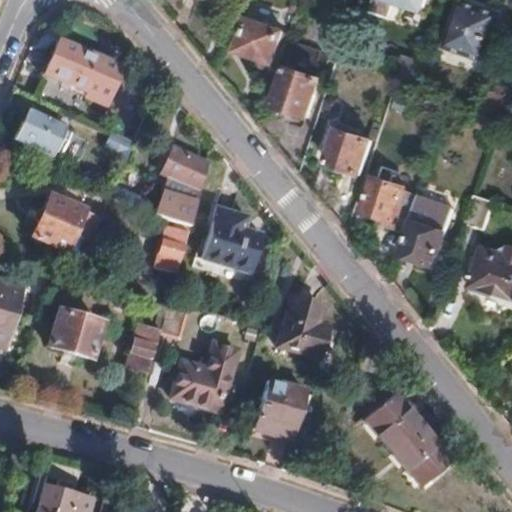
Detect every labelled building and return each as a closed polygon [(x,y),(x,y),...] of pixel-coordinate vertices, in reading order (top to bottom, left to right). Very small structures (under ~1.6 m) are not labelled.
[(499,13),(460,0),(458,0),(442,45),(484,59),(499,13)] [(278,65),(289,35),(247,21),(236,51),(278,65)] [(121,67),(57,40),(46,65),(72,76),(68,86),(106,102),(121,67)] [(414,93),(424,65),(398,56),(395,65),(402,67),(395,87),(414,93)] [(319,77),(285,66),(272,104),(305,116),(319,77)] [(497,116),(507,86),(493,81),(477,129),(495,135),(501,117),(497,116)] [(13,139),(50,156),(64,126),(27,109),(13,139)] [(368,140),(326,126),(319,144),(329,147),(324,161),(356,173),(368,140)] [(122,166),(132,143),(108,132),(101,146),(118,155),(114,161),(122,166)] [(206,165),(169,154),(161,181),(182,188),(179,200),(173,198),(171,203),(159,199),(154,217),(188,228),(206,165)] [(412,206),(400,202),(403,190),(372,178),(361,213),(392,224),(390,231),(402,236),(407,220),(412,206)] [(433,266),(452,207),(416,195),(412,206),(407,220),(412,222),(401,255),(433,266)] [(64,251),(81,212),(48,197),(32,236),(64,251)] [(483,230),(492,203),(474,197),(465,224),(483,230)] [(199,260),(248,274),(260,235),(241,230),(245,216),(214,208),(199,260)] [(174,275),(186,234),(165,228),(153,269),(174,275)] [(511,303),(511,256),(481,247),(467,288),(511,303)] [(166,301),(174,275),(153,269),(143,303),(164,309),(166,301)] [(0,348),(2,349),(18,291),(0,285),(0,348)] [(275,346),(314,358),(324,327),(313,323),(318,305),(290,297),(275,346)] [(98,313),(59,301),(46,346),(85,357),(98,313)] [(171,336),(180,305),(166,301),(164,309),(158,330),(157,332),(171,336)] [(157,332),(158,330),(138,324),(126,365),(145,371),(157,332)] [(168,398),(217,413),(235,351),(210,344),(203,369),(179,362),(168,398)] [(251,429),(288,440),(303,391),(265,380),(251,429)] [(450,461),(394,393),(363,418),(419,486),(450,461)] [(84,511),(87,504),(88,498),(42,484),(34,511),(84,511)]
